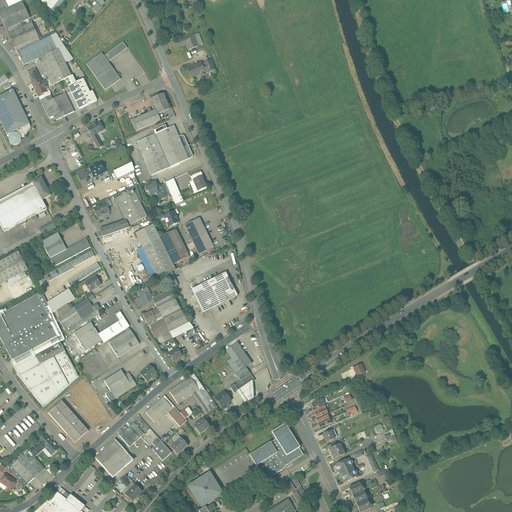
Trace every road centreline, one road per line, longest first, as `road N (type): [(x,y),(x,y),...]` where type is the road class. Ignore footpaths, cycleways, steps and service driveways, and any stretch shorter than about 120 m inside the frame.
road 1 (tertiary): [(286,389),(511,249)]
road 2 (residential): [(171,374),(135,321),(46,141)]
road 3 (tertiary): [(172,81),(240,240),(259,318)]
road 4 (tertiary): [(143,511),(187,461),(286,389)]
road 5 (residential): [(46,141),(172,81)]
road 6 (residential): [(286,389),(346,511)]
road 7 (residential): [(79,461),(171,374)]
road 8 (residential): [(79,461),(0,369)]
